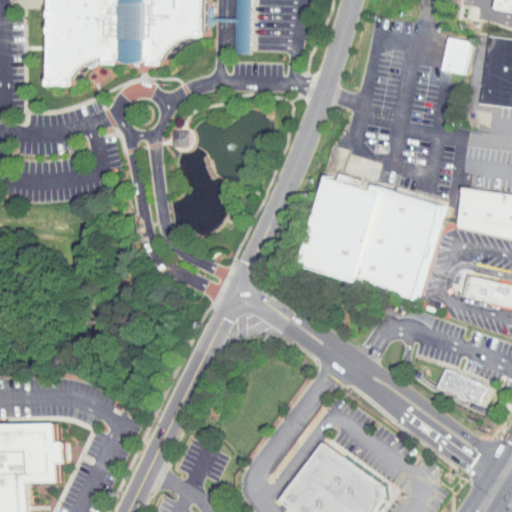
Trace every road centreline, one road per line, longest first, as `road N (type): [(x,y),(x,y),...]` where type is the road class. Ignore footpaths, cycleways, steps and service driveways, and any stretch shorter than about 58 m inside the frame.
road 1 (residential): [(351,0),(304,137),(237,289)]
road 2 (residential): [(255,307),(493,481)]
road 3 (residential): [(504,462),(265,294)]
road 4 (residential): [(126,511),(233,298)]
